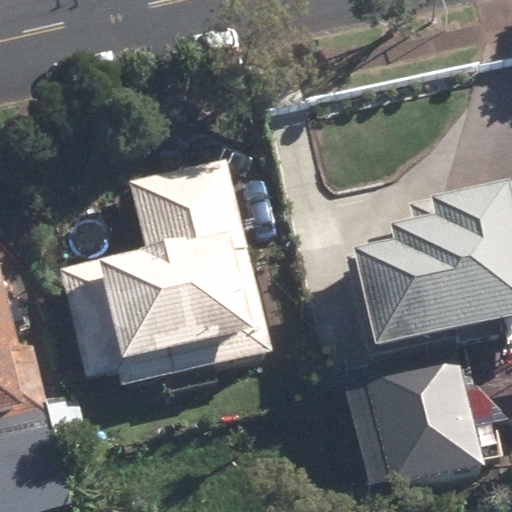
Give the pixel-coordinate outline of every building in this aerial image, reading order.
[(48,278),(76,410),(258,372),(217,172),(118,192),(132,260),(48,278)] [(328,277),(350,380),(511,344),(511,199),(511,194),(401,218),(407,244),(367,253),(371,268),(328,277)] [(0,435),(26,430),(13,358),(0,360),(0,435)] [(312,380),(315,398),(348,393),(345,375),(312,380)] [(0,469),(0,511),(49,511),(39,462),(0,469)]
